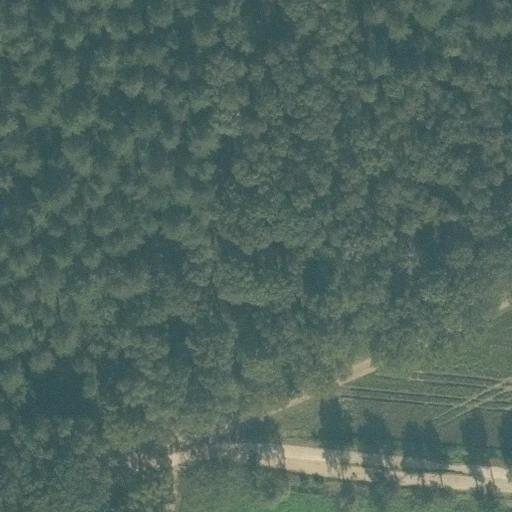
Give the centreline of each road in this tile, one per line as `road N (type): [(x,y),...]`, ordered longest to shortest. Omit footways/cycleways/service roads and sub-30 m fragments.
road 1 (track): [(177,454),(274,0)]
road 2 (track): [(511,278),(177,454)]
road 3 (track): [(177,454),(511,492)]
road 4 (track): [(33,511),(126,463),(177,454)]
road 5 (track): [(126,463),(0,451)]
